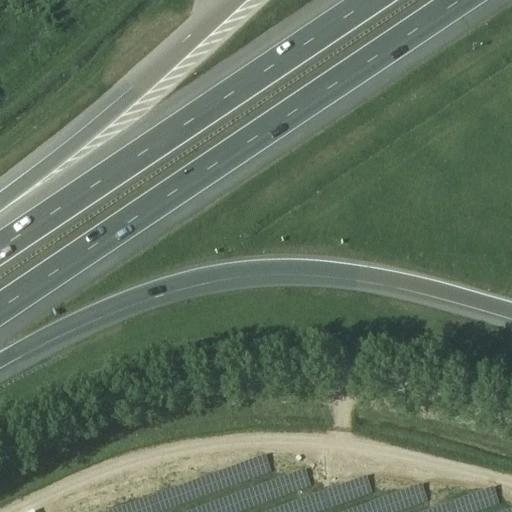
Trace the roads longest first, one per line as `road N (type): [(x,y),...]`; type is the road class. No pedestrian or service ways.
road 1 (motorway): [(0,310),(462,0)]
road 2 (motorway): [(0,364),(129,298),(256,268),(356,272),(511,312)]
road 3 (unclassified): [(0,443),(72,409),(203,370),(373,370),(511,406)]
road 4 (motorway): [(371,0),(0,248)]
road 5 (motorway): [(240,0),(0,201)]
